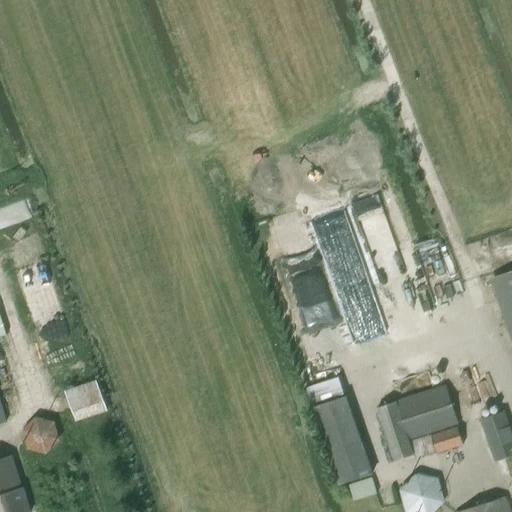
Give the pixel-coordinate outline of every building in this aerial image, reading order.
[(511,272),(493,279),(511,333),(511,272)] [(373,330),(373,323),(373,318),(371,312),(369,308),(366,303),(362,300),(357,297),(352,295),(346,294),(341,295),(334,296),(328,299),(325,302),(322,305),(319,310),(317,316),(316,323),(316,328),(318,334),(320,338),(324,343),(329,347),(333,350),(339,351),(343,352),(349,352),(355,350),(360,348),(364,345),(368,340),(371,335),(373,330)] [(97,379),(65,391),(75,420),(108,408),(97,379)] [(407,440),(457,424),(445,387),(377,409),(393,462),(412,456),(407,440)] [(340,484),(372,473),(345,398),(314,409),(340,484)] [(494,462),(504,459),(510,478),(511,477),(511,440),(503,413),(480,421),(494,462)] [(435,453),(462,446),(456,428),(430,436),(435,453)] [(0,511),(30,511),(23,487),(21,488),(12,456),(0,459),(0,511)] [(416,474),(400,491),(405,511),(434,511),(445,502),(438,480),(416,474)] [(372,479),(350,486),(354,499),(376,492),(372,479)] [(508,511),(504,499),(462,511),(508,511)]
